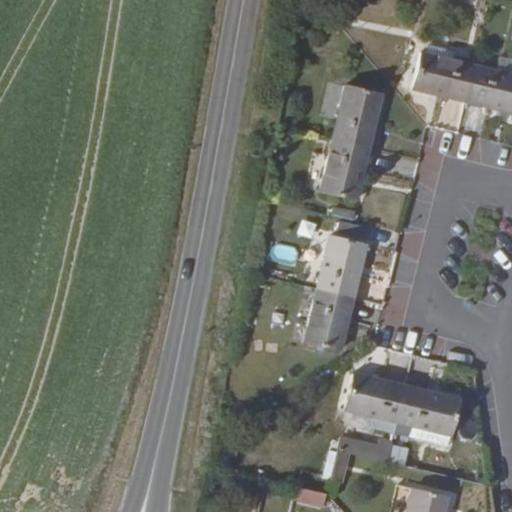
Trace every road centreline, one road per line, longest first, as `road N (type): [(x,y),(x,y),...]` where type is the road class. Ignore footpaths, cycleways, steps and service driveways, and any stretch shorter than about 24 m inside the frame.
road 1 (tertiary): [(144,511),(242,0)]
road 2 (residential): [(511,177),(454,163),(419,312),(511,337)]
